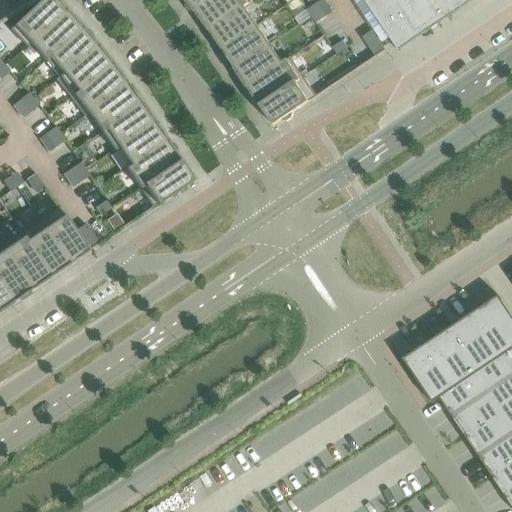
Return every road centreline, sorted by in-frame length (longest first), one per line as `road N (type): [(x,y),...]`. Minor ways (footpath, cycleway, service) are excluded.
road 1 (tertiary): [(0,452),(295,247)]
road 2 (residential): [(354,338),(95,511)]
road 3 (tertiary): [(295,247),(511,103)]
road 4 (tertiary): [(187,269),(0,400)]
road 5 (residential): [(187,269),(107,263),(0,336)]
road 6 (unclassified): [(471,511),(354,338)]
road 7 (unclassified): [(354,338),(511,232)]
road 8 (residential): [(511,14),(407,85),(382,138)]
road 9 (residential): [(123,0),(221,128)]
road 10 (tertiary): [(511,52),(382,138)]
